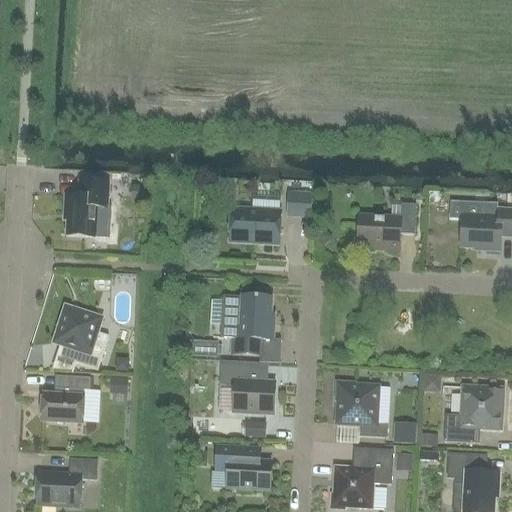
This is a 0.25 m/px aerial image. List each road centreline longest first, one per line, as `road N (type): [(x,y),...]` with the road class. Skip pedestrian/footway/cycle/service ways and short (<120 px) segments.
road 1 (residential): [(3,511),(20,171)]
road 2 (residential): [(318,283),(310,301),(298,511)]
road 3 (residential): [(511,286),(338,277),(318,283)]
